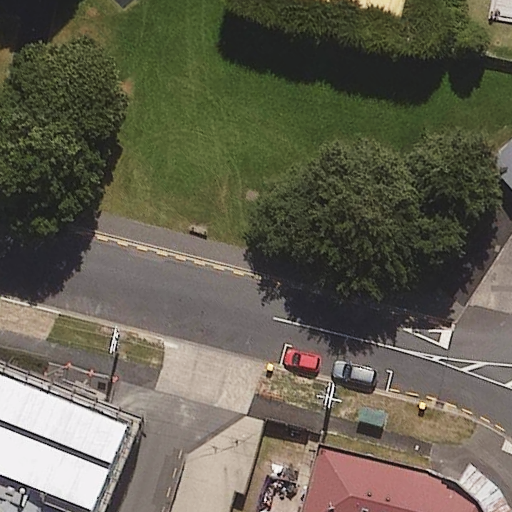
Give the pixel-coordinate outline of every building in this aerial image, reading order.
[(511,190),(511,139),(485,161),(510,193),(511,190)] [(0,474),(83,511),(92,511),(131,423),(0,371),(0,474)] [(409,511),(418,473),(320,449),(302,511),(409,511)] [(425,472),(415,511),(479,511),(474,506),(425,472)] [(0,511),(82,511),(0,480),(0,511)]
